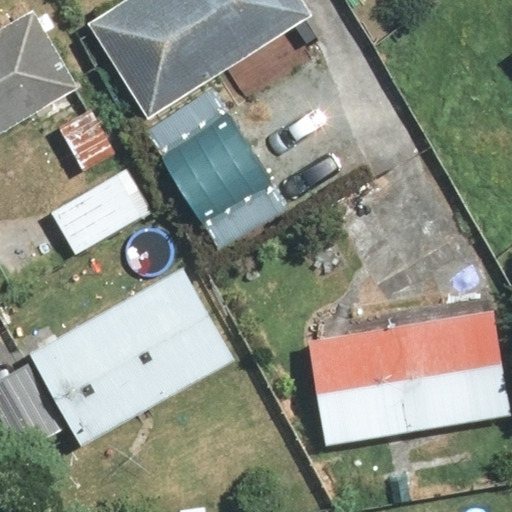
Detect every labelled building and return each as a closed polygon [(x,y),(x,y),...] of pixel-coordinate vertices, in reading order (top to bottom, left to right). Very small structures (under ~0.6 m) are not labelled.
[(142,0),(103,24),(163,121),(327,20),(315,0),(142,0)] [(0,143),(92,91),(47,12),(13,31),(0,8),(0,143)] [(117,101),(71,127),(96,171),(142,144),(117,101)] [(182,206),(154,156),(60,209),(88,259),(182,206)] [(96,453),(247,363),(192,270),(0,384),(0,412),(28,459),(81,428),(96,453)] [(511,313),(322,342),(338,448),(511,422),(511,313)]
